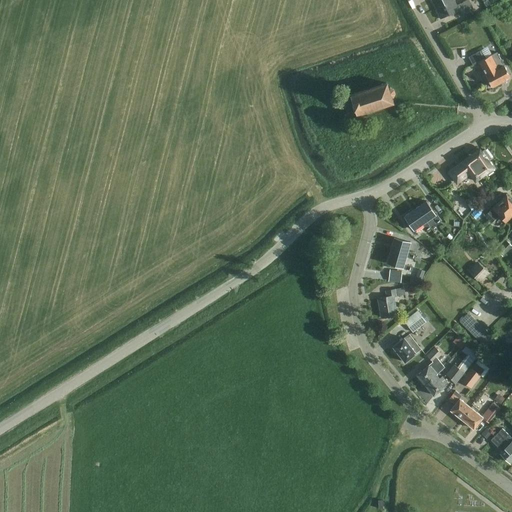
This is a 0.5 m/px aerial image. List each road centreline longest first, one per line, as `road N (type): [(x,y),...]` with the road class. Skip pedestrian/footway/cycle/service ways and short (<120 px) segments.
road 1 (tertiary): [(0,429),(233,284),(306,221),(365,197)]
road 2 (residential): [(511,488),(432,429),(369,354),(354,290),(369,227),(365,197)]
road 3 (residential): [(485,126),(413,0)]
road 4 (tertiary): [(365,197),(485,126)]
